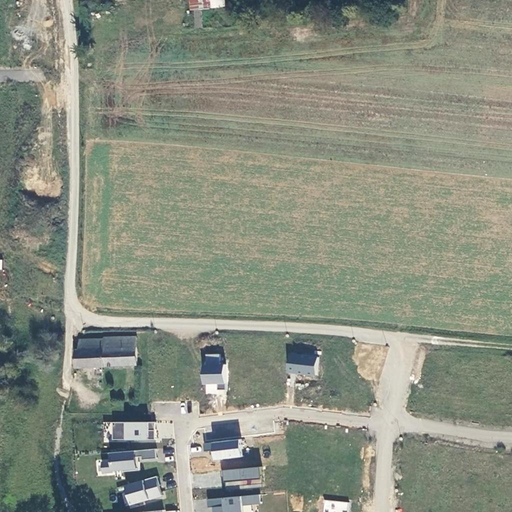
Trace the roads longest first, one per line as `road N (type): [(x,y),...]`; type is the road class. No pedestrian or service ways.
road 1 (track): [(64,0),(69,392)]
road 2 (residential): [(405,337),(71,316)]
road 3 (residential): [(386,422),(288,413),(178,427),(184,511)]
road 4 (residential): [(511,436),(386,422)]
